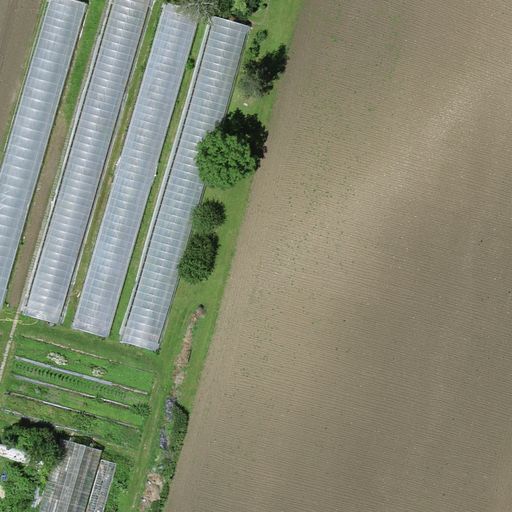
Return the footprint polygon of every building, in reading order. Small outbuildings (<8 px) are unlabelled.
[(87,5),(70,0),(50,0),(0,178),(0,307),(0,308),(87,5)] [(147,0),(108,0),(27,314),(62,323),(147,0)] [(196,10),(160,0),(75,326),(110,336),(196,10)] [(246,27),(210,18),(124,344),(160,353),(246,27)] [(102,511),(118,456),(58,439),(37,511),(102,511)]
